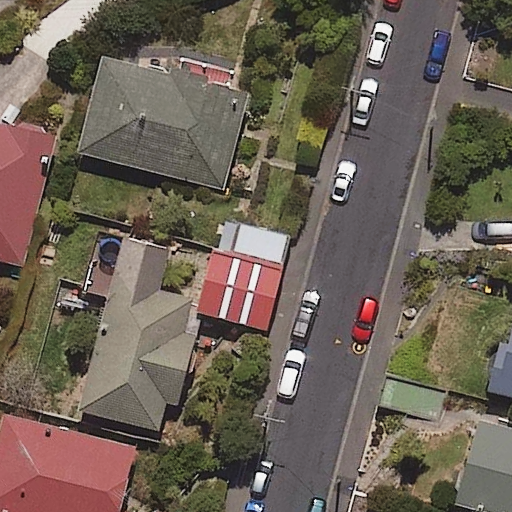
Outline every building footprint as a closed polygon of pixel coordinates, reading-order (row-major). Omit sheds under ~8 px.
[(246,96),(98,59),(74,154),(222,191),(246,96)] [(53,141),(0,127),(0,263),(23,269),(53,141)] [(166,257),(120,246),(77,417),(160,437),(167,407),(177,410),(194,339),(183,336),(192,301),(158,293),(166,257)] [(210,252),(195,315),(267,332),(282,269),(210,252)] [(511,334),(509,348),(495,345),(483,397),(511,403),(511,334)] [(118,511),(133,451),(0,420),(0,511),(118,511)] [(511,511),(511,430),(478,422),(456,508),(471,511),(511,511)]
